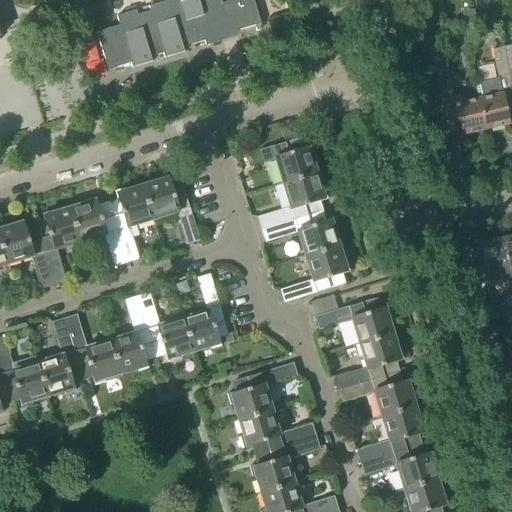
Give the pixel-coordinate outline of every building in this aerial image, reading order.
[(164,59),(184,53),(183,49),(203,43),(205,47),(220,42),(217,33),(235,28),(236,32),(260,25),(252,0),(166,0),(167,2),(148,7),(150,12),(138,15),(137,11),(116,17),(119,26),(96,33),(107,71),(130,65),(132,69),(152,63),(150,58),(163,55),(164,59)] [(479,15),(479,23),(487,23),(487,14),(479,15)] [(439,25),(436,15),(426,18),(429,28),(439,25)] [(294,16),(284,19),(287,28),(297,25),(294,16)] [(442,20),(442,30),(450,30),(450,20),(442,20)] [(432,37),(419,41),(423,54),(436,51),(432,37)] [(501,90),(511,87),(511,84),(504,48),(492,51),(498,78),(476,83),(479,100),(486,131),(509,126),(501,90)] [(479,100),(466,103),(465,98),(463,98),(459,95),(454,96),(445,53),(431,56),(442,103),(446,102),(449,118),(458,116),(459,124),(462,136),(486,131),(479,100)] [(300,139),(259,152),(264,167),(275,163),(282,185),(318,174),(310,147),(303,149),(300,139)] [(259,232),(323,212),(320,204),(327,202),(318,174),(282,185),(289,210),(256,220),(259,232)] [(142,185),(153,222),(176,214),(186,246),(200,242),(181,181),(171,184),(169,177),(142,185)] [(108,203),(126,265),(139,261),(129,229),(153,222),(142,185),(115,194),(117,201),(108,203)] [(97,199),(69,207),(80,243),(103,236),(113,269),(126,265),(108,203),(99,206),(97,199)] [(56,251),(80,243),(69,207),(42,216),(45,222),(35,225),(54,287),(66,283),(56,251)] [(323,212),(259,232),(264,245),(297,235),(305,259),(341,248),(332,220),(326,222),(323,212)] [(25,221),(0,228),(0,238),(8,265),(31,258),(41,291),(54,287),(35,225),(27,228),(25,221)] [(0,267),(8,265),(0,238),(0,267)] [(511,239),(502,241),(509,277),(511,276),(511,239)] [(492,308),(494,320),(511,316),(511,290),(502,241),(478,246),(478,248),(469,250),(473,272),(483,270),(486,282),(492,281),(493,285),(502,296),(504,305),(492,308)] [(279,292),(283,305),(346,285),(343,276),(349,274),(341,248),(305,259),(312,282),(279,292)] [(86,276),(77,279),(79,286),(88,283),(86,276)] [(205,313),(183,320),(193,353),(209,348),(210,351),(221,347),(219,341),(229,338),(210,276),(196,280),(205,313)] [(149,294),(137,298),(156,360),(165,357),(167,364),(179,361),(178,358),(193,353),(183,320),(160,328),(149,294)] [(134,335),(111,343),(122,376),(137,371),(138,373),(149,370),(147,363),(156,360),(137,298),(123,302),(134,335)] [(318,332),(352,322),(359,347),(395,335),(387,309),(380,311),(377,300),(314,319),(318,332)] [(78,316),(64,320),(84,382),(92,379),(95,387),(107,383),(106,381),(122,376),(111,343),(88,350),(78,316)] [(37,358),(50,398),(65,393),(66,396),(77,392),(74,385),(84,382),(64,320),(51,325),(60,351),(37,358)] [(395,335),(359,347),(366,370),(333,379),(337,393),(399,374),(396,365),(403,363),(395,335)] [(5,339),(0,340),(0,365),(12,404),(21,401),(24,409),(35,405),(34,403),(50,398),(37,358),(14,366),(5,339)] [(0,415),(4,414),(2,408),(12,404),(0,365),(0,415)] [(233,406),(238,423),(272,412),(265,389),(297,379),(297,378),(293,365),(231,384),(234,394),(227,396),(231,407),(233,406)] [(381,419),(417,408),(409,382),(402,384),(399,374),(337,393),(341,405),(374,395),(381,419)] [(359,466),(421,447),(419,437),(425,435),(417,408),(381,419),(388,443),(355,452),(359,466)] [(252,448),(254,457),(315,438),(311,425),(279,435),(272,412),(238,423),(243,439),(241,440),(244,450),(252,448)] [(256,479),(261,495),(295,484),(288,461),(319,451),(315,438),(254,457),(258,467),(250,469),(254,480),(256,479)] [(403,491),(439,480),(432,454),(424,456),(421,447),(359,466),(363,478),(396,468),(403,491)] [(440,511),(440,510),(448,508),(439,480),(403,491),(409,511),(440,511)] [(330,511),(338,510),(335,497),(303,507),(295,484),(261,495),(266,511),(265,511),(330,511)]
